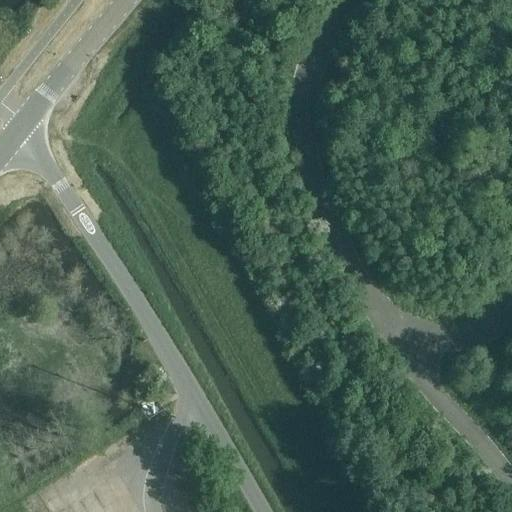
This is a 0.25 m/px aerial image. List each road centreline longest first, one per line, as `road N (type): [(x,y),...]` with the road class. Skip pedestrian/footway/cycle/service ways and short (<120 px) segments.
road 1 (tertiary): [(262,511),(22,125)]
road 2 (tertiary): [(126,0),(22,125)]
